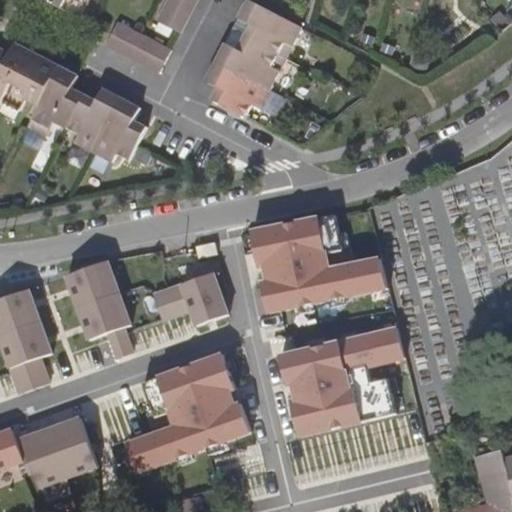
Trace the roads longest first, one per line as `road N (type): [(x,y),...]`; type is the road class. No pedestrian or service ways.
road 1 (residential): [(0,418),(247,332)]
road 2 (residential): [(0,259),(220,217)]
road 3 (residential): [(308,199),(395,175),(511,111)]
road 4 (residential): [(167,102),(308,199)]
road 5 (residential): [(247,332),(281,483)]
road 6 (residential): [(286,504),(425,471)]
